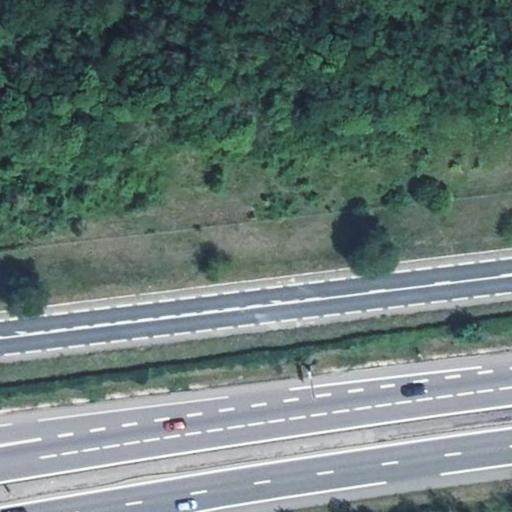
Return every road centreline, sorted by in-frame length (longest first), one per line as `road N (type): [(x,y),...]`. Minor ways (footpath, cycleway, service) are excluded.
road 1 (motorway): [(511,386),(0,464)]
road 2 (secondary): [(511,274),(0,337)]
road 3 (motorway): [(511,372),(0,435)]
road 4 (motorway): [(78,511),(511,446)]
